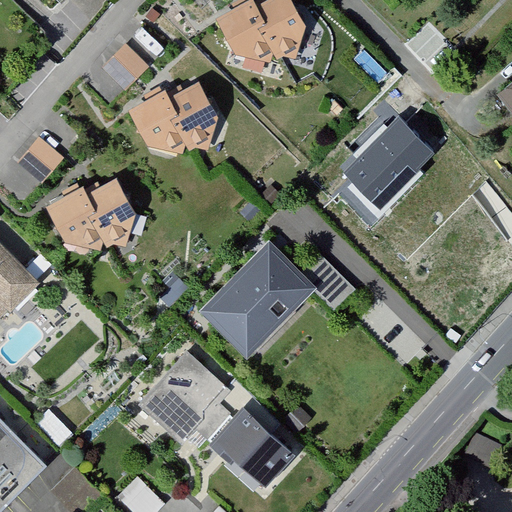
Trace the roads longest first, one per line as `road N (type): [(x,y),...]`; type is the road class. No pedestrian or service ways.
road 1 (primary): [(357,511),(511,338)]
road 2 (residential): [(0,157),(138,0)]
